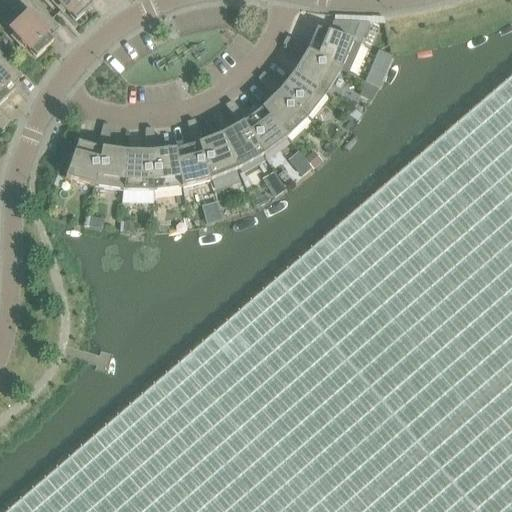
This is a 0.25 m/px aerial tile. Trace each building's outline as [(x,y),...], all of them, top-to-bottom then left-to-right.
[(14,14),(3,23),(13,34),(9,37),(22,51),(26,48),(35,58),(52,42),(44,33),(53,25),(54,25),(31,0),(13,0),(11,3),(11,9),(14,14)] [(52,0),(50,2),(62,16),(66,13),(75,22),(92,6),(85,0),(52,0)] [(340,71),(352,43),(359,24),(332,23),(328,35),(316,30),(308,48),(305,53),(340,71)] [(3,36),(0,38),(0,55),(5,61),(16,51),(3,36)] [(298,44),(286,39),(282,46),(294,53),(298,44)] [(294,53),(303,58),(293,74),(325,96),(339,74),(340,71),(305,53),(308,48),(298,44),(294,53)] [(0,104),(15,91),(6,82),(15,74),(15,75),(16,74),(5,61),(0,55),(0,104)] [(273,82),(263,74),(257,80),(267,90),(273,82)] [(293,74),(282,89),(278,93),(307,119),(325,96),(293,74)] [(511,511),(511,76),(6,511),(511,511)] [(267,90),(274,97),(261,110),(286,140),(307,119),(278,93),(282,89),(273,82),(267,90)] [(239,113),(231,102),(224,107),(231,118),(239,113)] [(261,110),(246,121),(241,124),(262,157),(263,157),(286,140),(261,110)] [(349,117),(357,122),(361,116),(353,111),(349,117)] [(231,118),(236,128),(220,137),(237,172),(263,157),(262,157),(241,124),(246,121),(239,113),(231,118)] [(199,134),(194,121),(186,124),(189,137),(199,134)] [(108,141),(110,127),(102,126),(99,139),(108,141)] [(154,143),(152,130),(144,130),(144,144),(154,143)] [(220,137),(203,143),(199,134),(189,137),(192,147),(197,145),(209,182),(237,172),(220,137)] [(122,193),(125,154),(107,151),(108,141),(99,139),(96,149),(101,150),(93,188),(122,193)] [(181,190),(174,152),(155,154),(154,143),(144,144),(144,154),(150,154),(152,193),(181,190)] [(96,149),(77,144),(64,180),(93,188),(101,150),(96,149)] [(192,147),(174,152),(181,190),(209,182),(197,145),(192,147)] [(304,160),(313,170),(322,163),(313,152),(304,160)] [(144,154),(125,154),(122,193),(152,193),(150,154),(144,154)] [(288,168),(277,177),(287,188),(297,179),(288,168)] [(261,180),(268,191),(279,184),(273,173),(261,180)]
